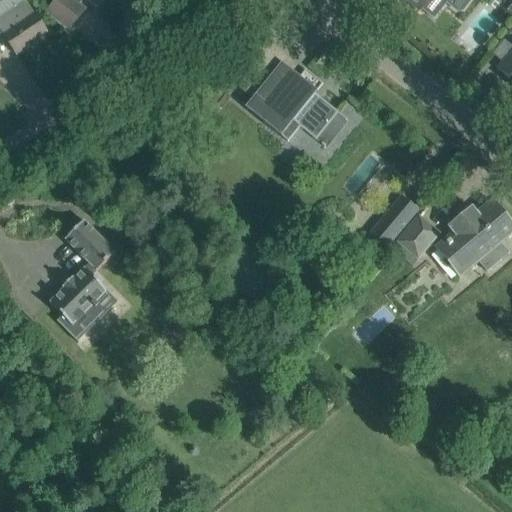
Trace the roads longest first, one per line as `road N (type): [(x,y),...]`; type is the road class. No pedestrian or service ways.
road 1 (unclassified): [(0,146),(238,0)]
road 2 (unclassified): [(511,158),(313,0)]
